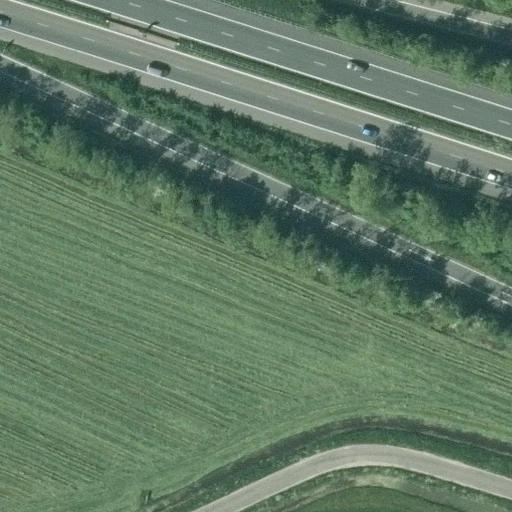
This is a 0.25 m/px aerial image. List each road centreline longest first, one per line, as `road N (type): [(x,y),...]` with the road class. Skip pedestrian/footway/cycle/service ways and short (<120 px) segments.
road 1 (motorway): [(0,65),(511,299)]
road 2 (motorway): [(0,12),(511,174)]
road 3 (motorway): [(511,126),(111,0)]
road 4 (unclassified): [(217,511),(347,458),(429,464),(511,490)]
road 5 (motorway): [(511,36),(368,0)]
